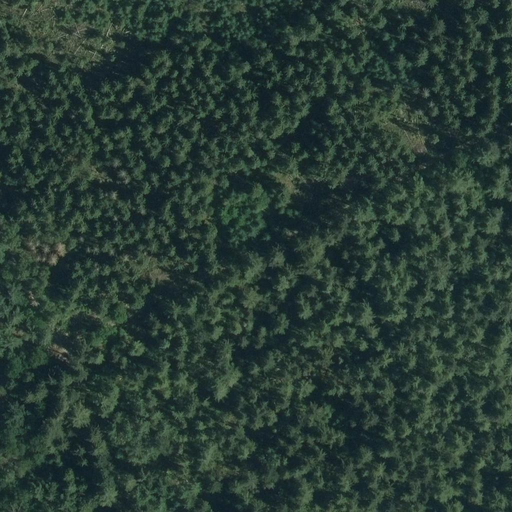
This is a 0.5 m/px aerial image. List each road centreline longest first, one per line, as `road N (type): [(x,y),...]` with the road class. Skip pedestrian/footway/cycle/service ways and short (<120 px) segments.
road 1 (track): [(0,229),(62,348),(511,121)]
road 2 (track): [(135,511),(62,348),(0,379)]
